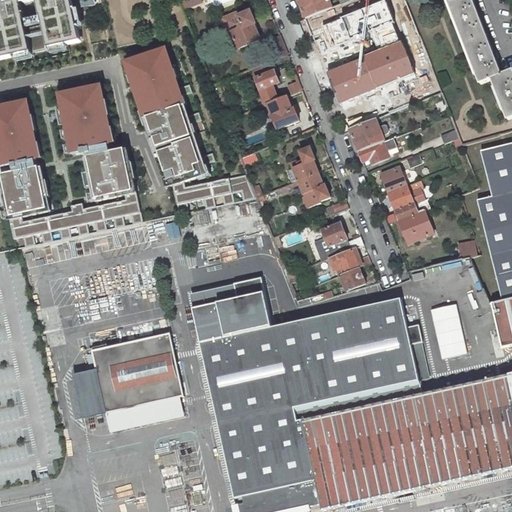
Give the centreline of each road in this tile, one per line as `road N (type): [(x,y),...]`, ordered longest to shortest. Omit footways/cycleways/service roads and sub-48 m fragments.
road 1 (residential): [(395,282),(281,0)]
road 2 (unknown): [(179,311),(165,249),(79,269),(50,282),(46,294),(55,342)]
road 3 (unknown): [(55,342),(179,311)]
road 4 (unknown): [(80,445),(203,421)]
